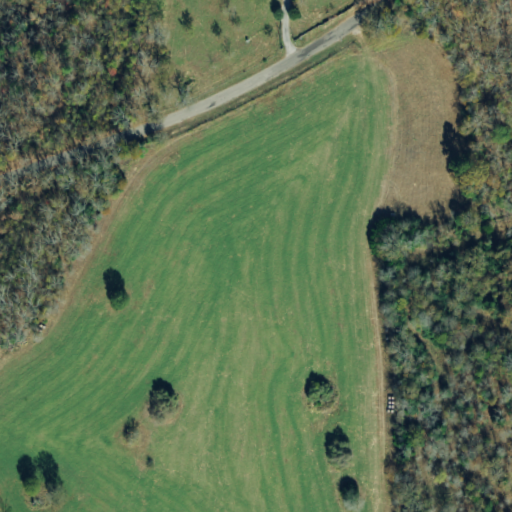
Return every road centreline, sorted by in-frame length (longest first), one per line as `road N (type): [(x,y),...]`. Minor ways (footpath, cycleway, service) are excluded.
road 1 (residential): [(374,0),(297,60),(186,118),(0,180)]
road 2 (residential): [(73,155),(60,0)]
